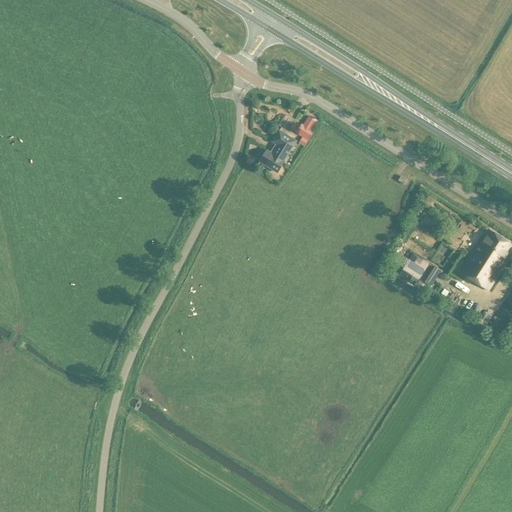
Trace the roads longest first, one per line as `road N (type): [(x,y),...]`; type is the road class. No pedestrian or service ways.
road 1 (unclassified): [(98,511),(122,374),(233,155),(244,73)]
road 2 (unclassified): [(511,222),(310,95),(244,73)]
road 3 (primary): [(511,173),(278,26)]
